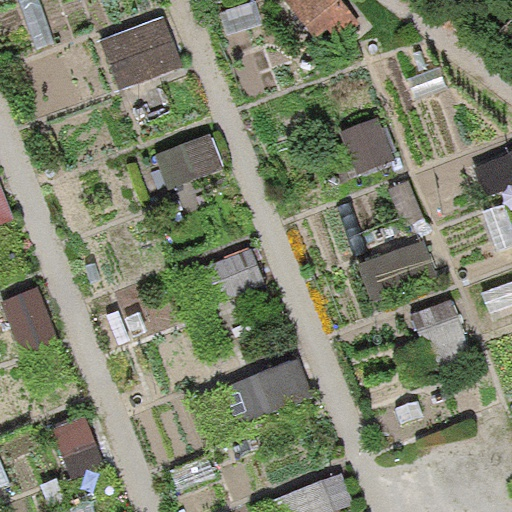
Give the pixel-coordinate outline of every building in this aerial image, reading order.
[(300,0),(310,29),(349,17),(343,0),(300,0)] [(105,34),(123,84),(187,62),(169,11),(105,34)] [(0,164),(0,219),(12,217),(0,164)] [(254,242),(204,263),(219,299),(269,278),(254,242)] [(44,279),(7,291),(25,349),(62,338),(44,279)] [(426,307),(449,355),(475,342),(452,294),(426,307)] [(247,421),(315,387),(297,351),(229,385),(247,421)] [(59,419),(72,469),(104,460),(91,410),(59,419)]
